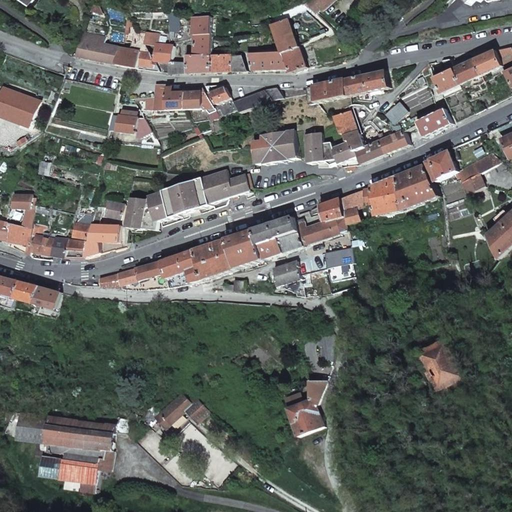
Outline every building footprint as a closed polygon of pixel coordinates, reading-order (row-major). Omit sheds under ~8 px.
[(211,49),(210,15),(193,15),(193,21),(186,21),(186,29),(193,29),(194,38),(194,54),(211,53),(211,49)] [(295,75),(312,67),(293,19),(274,24),(286,53),(293,70),(295,75)] [(179,34),(179,23),(169,23),(170,35),(179,34)] [(147,45),(159,45),(160,34),(148,32),(147,45)] [(83,40),(79,57),(98,61),(117,65),(121,48),(83,40)] [(121,48),(117,65),(151,70),(163,72),(156,61),(147,45),(131,42),(129,50),(121,48)] [(156,61),(163,72),(169,73),(170,61),(174,62),(175,46),(170,46),(159,45),(156,61)] [(511,48),(498,51),(504,67),(511,63),(511,48)] [(476,61),(484,78),(505,69),(504,67),(498,51),(476,61)] [(186,54),(188,73),(212,72),(211,53),(194,54),(186,54)] [(267,71),(293,70),(286,53),(255,54),(253,54),(255,71),(267,71)] [(244,55),(234,55),(234,71),(248,71),(244,55)] [(445,61),(450,73),(457,70),(452,60),(445,61)] [(170,61),(169,73),(185,73),(184,62),(174,62),(170,61)] [(457,70),(464,87),(484,78),(476,61),(457,70)] [(437,79),(446,99),(466,90),(464,87),(457,70),(450,73),(437,79)] [(350,80),(355,96),(393,89),(389,72),(350,80)] [(419,80),(422,85),(427,83),(425,77),(419,80)] [(350,80),(338,81),(306,88),(311,95),(318,91),(322,103),(355,96),(350,80)] [(168,85),(156,84),(157,99),(157,111),(186,110),(186,92),(168,93),(168,87),(168,85)] [(223,89),(221,85),(207,86),(226,115),(242,109),(237,101),(228,88),(223,89)] [(279,86),(267,88),(275,98),(285,96),(279,86)] [(430,89),(434,97),(439,94),(435,86),(430,89)] [(5,87),(0,101),(0,114),(33,127),(43,101),(5,87)] [(186,92),(186,110),(210,109),(212,113),(218,110),(204,88),(186,88),(186,92)] [(245,113),(276,99),(275,98),(267,88),(237,101),(242,109),(245,113)] [(318,91),(311,95),(315,105),(322,103),(318,91)] [(366,165),(390,154),(384,140),(369,146),(350,105),(335,112),(337,116),(351,140),(358,152),(366,165)] [(137,111),(135,110),(124,110),(124,116),(119,116),(119,132),(139,133),(139,117),(139,116),(137,116),(137,111)] [(421,123),(428,139),(446,130),(455,126),(447,111),(421,123)] [(139,117),(139,133),(140,133),(140,136),(144,136),(152,129),(143,115),(139,116),(139,117)] [(393,125),(378,116),(373,120),(383,129),(393,125)] [(390,154),(413,144),(407,130),(399,126),(396,127),(399,133),(384,140),(390,154)] [(260,165),(302,158),(297,130),(282,132),(281,130),(271,132),(272,133),(264,134),(265,139),(256,140),(260,165)] [(312,164),(341,160),(349,155),(358,152),(351,140),(336,147),(334,142),(326,142),(324,132),(309,134),(312,164)] [(511,135),(503,140),(511,160),(511,159),(511,135)] [(448,153),(428,162),(438,183),(457,174),(459,178),(463,177),(460,171),(451,151),(448,153)] [(361,165),(366,165),(358,152),(349,155),(341,160),(343,164),(358,157),(361,165)] [(494,154),(460,171),(463,177),(471,196),(487,187),(482,175),(503,163),(494,154)] [(429,165),(375,186),(379,209),(381,216),(387,215),(388,218),(406,216),(405,211),(443,196),(429,165)] [(148,226),(156,224),(159,223),(159,221),(161,221),(174,217),(175,219),(183,216),(182,214),(183,214),(207,206),(207,207),(215,205),(215,204),(254,190),(248,173),(233,178),(229,168),(152,195),(152,197),(149,198),(135,197),(135,199),(132,220),(131,227),(147,229),(148,226)] [(379,209),(375,186),(345,198),(348,215),(350,225),(366,221),(364,213),(379,209)] [(27,207),(27,221),(27,224),(36,225),(36,222),(37,211),(37,205),(38,198),(34,197),(34,195),(16,193),(14,206),(27,207)] [(112,203),(110,217),(132,220),(135,199),(128,198),(128,201),(124,201),(124,203),(112,203)] [(348,215),(345,198),(325,206),(326,211),(329,221),(329,222),(348,215)] [(37,205),(37,211),(46,213),(46,214),(56,215),(57,207),(37,205)] [(106,206),(97,207),(96,216),(107,217),(107,212),(106,212),(106,206)] [(326,211),(325,206),(307,212),(309,217),(326,211)] [(87,243),(91,244),(91,243),(92,243),(96,217),(81,214),(79,223),(78,223),(75,237),(88,240),(87,243)] [(350,225),(348,215),(329,222),(329,221),(309,229),(306,218),(301,220),(309,247),(351,233),(350,225)] [(511,215),(489,238),(500,261),(511,249),(511,215)] [(91,244),(88,258),(105,253),(103,242),(123,243),(125,226),(120,226),(105,225),(106,222),(107,217),(96,216),(96,217),(92,243),(91,243),(91,244)] [(302,231),(297,217),(257,231),(262,245),(302,231)] [(0,238),(9,240),(11,222),(0,220),(0,238)] [(147,229),(160,231),(161,221),(159,221),(159,223),(156,224),(148,226),(147,229)] [(11,222),(9,240),(29,244),(27,251),(30,252),(29,256),(33,256),(35,244),(36,235),(36,225),(27,224),(11,222)] [(36,225),(36,235),(39,235),(35,251),(54,256),(58,238),(45,236),(47,229),(50,229),(51,224),(36,222),(36,225)] [(262,245),(257,231),(230,240),(241,270),(267,261),(262,245)] [(308,248),(302,231),(262,245),(267,261),(308,248)] [(58,238),(54,256),(69,259),(73,240),(58,237),(58,238)] [(73,240),(69,259),(88,258),(91,244),(87,243),(73,240)] [(241,270),(230,240),(197,251),(207,281),(241,270)] [(331,270),(357,264),(354,250),(327,255),(331,270)] [(207,281),(197,251),(165,262),(172,287),(207,281)] [(172,287),(165,262),(132,271),(103,279),(104,288),(127,289),(139,290),(172,287)] [(307,297),(308,296),(301,263),(278,270),(283,287),(296,282),(298,296),(307,297)] [(0,295),(19,301),(23,282),(2,276),(0,281),(0,295)] [(305,281),(308,296),(315,296),(333,293),(329,278),(305,281)] [(247,285),(245,280),(236,280),(235,285),(225,284),(225,290),(247,290),(247,285)] [(60,312),(65,294),(23,282),(19,301),(60,312)] [(437,314),(432,305),(422,284),(393,298),(404,321),(399,324),(403,332),(437,314)] [(452,419),(475,408),(466,390),(474,387),(461,361),(464,359),(454,339),(450,341),(450,339),(423,352),(423,354),(417,357),(420,362),(426,360),(443,393),(440,395),(452,419)] [(243,351),(237,345),(233,350),(239,355),(243,351)] [(319,406),(330,377),(326,377),(325,380),(314,379),(314,399),(292,408),(301,437),(326,426),(319,406)] [(437,425),(439,424),(446,421),(431,392),(422,397),(437,425)] [(209,414),(192,397),(187,401),(180,395),(161,411),(153,402),(145,409),(153,418),(157,419),(161,423),(163,423),(167,430),(186,411),(198,423),(209,414)] [(52,410),(51,418),(47,444),(61,446),(60,454),(65,455),(64,460),(45,458),(43,476),(98,483),(101,459),(105,459),(107,450),(113,450),(117,417),(52,410)] [(19,414),(17,441),(47,444),(51,418),(19,414)]
